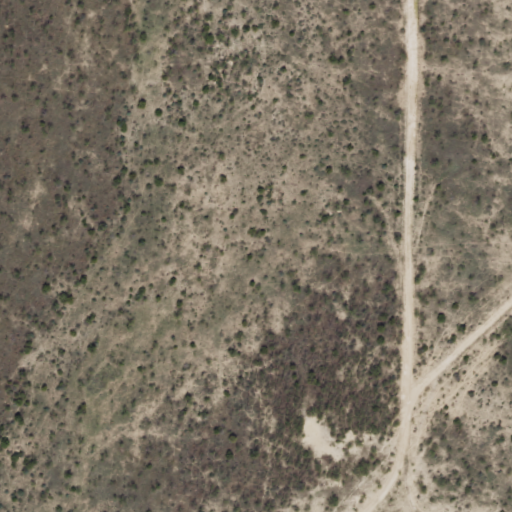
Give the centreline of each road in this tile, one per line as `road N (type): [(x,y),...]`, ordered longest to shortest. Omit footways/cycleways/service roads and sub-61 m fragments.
road 1 (track): [(417,511),(411,0)]
road 2 (track): [(322,511),(417,404),(511,328)]
